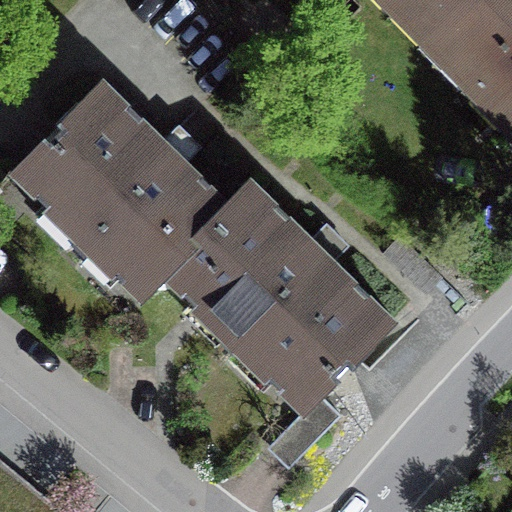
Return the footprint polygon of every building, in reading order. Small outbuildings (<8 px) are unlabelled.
[(466,0),(399,0),(432,33),(466,0)] [(511,0),(466,0),(432,33),(511,116),(511,0)] [(140,297),(164,273),(230,206),(185,162),(201,146),(179,124),(162,141),(103,83),(15,172),(49,205),(58,196),(88,226),(73,242),(87,256),(102,241),(127,265),(117,274),(140,297)] [(230,206),(164,273),(196,304),(205,295),(235,325),(219,342),(231,354),(248,337),(280,369),(272,378),(304,409),(274,440),(296,461),(340,416),(319,395),(392,320),(253,183),(230,206)] [(38,511),(44,505),(0,469),(0,511),(38,511)]
